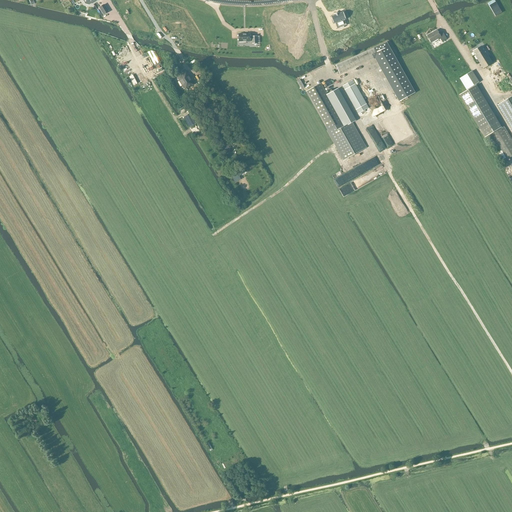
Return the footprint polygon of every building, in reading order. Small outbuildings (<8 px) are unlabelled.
[(493,0),(488,3),(495,17),(502,13),(494,0),(493,0)] [(104,4),(99,7),(103,14),(109,11),(104,4)] [(333,16),(331,16),(334,23),(335,23),(337,28),(346,25),(344,20),(345,19),(343,12),(338,14),(338,13),(335,14),(335,15),(333,16)] [(427,36),(431,43),(440,38),(442,42),(447,39),(443,33),(440,35),(437,30),(427,36)] [(239,42),(251,41),(250,34),(239,34),(239,35),(239,37),(239,42)] [(386,43),(336,65),(340,74),(374,60),(399,102),(402,100),(415,93),(386,43)] [(472,52),(483,69),(491,64),(492,63),(483,48),(482,46),(472,52)] [(467,91),(476,85),(479,83),(472,71),(471,72),(460,79),(467,91)] [(182,85),(183,84),(186,89),(192,84),(191,81),(186,72),(178,77),(182,85)] [(342,86),(358,114),(369,108),(353,80),(342,86)] [(321,84),(306,92),(328,131),(344,160),(366,148),(351,123),(345,126),(343,122),(327,95),(321,84)] [(476,86),(459,96),(480,130),(497,120),(476,86)] [(330,93),(327,95),(343,122),(345,126),(351,123),(354,121),(352,117),(337,89),(330,93)] [(511,96),(498,105),(511,129),(511,96)] [(511,154),(511,139),(504,126),(486,137),(501,161),(511,154)]
